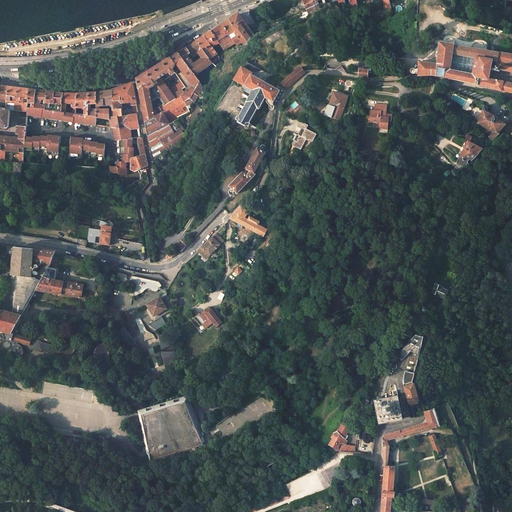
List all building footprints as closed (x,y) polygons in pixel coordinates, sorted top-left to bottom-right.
[(306,11),(318,6),(317,2),(321,0),(323,4),(324,3),(323,0),(301,0),(306,10),(306,11)] [(352,13),(359,9),(355,0),(348,0),(349,2),(351,7),(352,13)] [(372,14),(385,11),(383,0),(366,0),(368,5),(372,14)] [(383,0),(385,11),(392,9),(390,0),(383,0)] [(252,32),(248,27),(239,13),(230,20),(237,32),(231,36),(235,43),(237,45),(242,42),(247,49),(250,39),(254,35),(252,33),(252,32)] [(237,32),(230,20),(223,24),(231,36),(237,32)] [(205,36),(196,41),(211,63),(212,64),(220,58),(213,47),(219,43),(223,50),(235,43),(231,36),(223,24),(211,32),(206,35),(205,36)] [(211,63),(196,41),(186,48),(178,53),(195,76),(211,63)] [(511,54),(440,43),(438,60),(426,58),(425,63),(419,62),(418,76),(431,76),(436,76),(444,77),(478,85),(487,87),(495,89),(495,90),(511,93),(511,54)] [(178,53),(173,57),(177,64),(175,65),(177,69),(178,69),(179,71),(181,70),(182,72),(192,87),(199,82),(195,76),(178,53)] [(139,78),(137,79),(138,82),(139,90),(149,87),(156,85),(154,82),(161,78),(169,72),(171,75),(175,73),(173,69),(175,65),(177,64),(173,57),(172,57),(171,58),(171,57),(169,59),(168,59),(139,78)] [(401,76),(418,76),(419,62),(412,61),(411,69),(401,69),(401,72),(401,76)] [(247,62),(243,68),(252,73),(251,75),(264,82),(269,74),(260,69),(254,66),(247,62)] [(288,78),(278,86),(280,88),(285,90),(293,82),(303,74),(305,72),(301,67),(288,78)] [(243,68),(234,81),(241,85),(243,85),(245,86),(251,75),(252,73),(243,68)] [(169,72),(161,78),(173,96),(176,100),(176,101),(182,97),(183,94),(184,93),(188,91),(185,87),(177,75),(175,73),(171,75),(169,72)] [(182,72),(177,75),(185,87),(188,91),(192,87),(182,72)] [(251,75),(245,86),(245,87),(253,91),(265,98),(274,102),(279,90),(276,89),(264,82),(251,75)] [(161,78),(154,82),(156,85),(157,86),(153,88),(157,94),(160,98),(165,106),(166,107),(176,100),(173,96),(161,78)] [(184,93),(183,94),(182,97),(185,102),(191,99),(199,82),(192,87),(188,91),(184,93)] [(133,83),(113,91),(114,118),(119,117),(123,116),(122,104),(130,100),(136,98),(133,83)] [(156,85),(149,87),(151,100),(160,98),(157,94),(153,88),(157,86),(156,85)] [(0,109),(7,110),(9,87),(0,86),(0,89),(0,109)] [(279,90),(274,102),(278,105),(285,90),(280,88),(278,86),(277,87),(276,89),(279,90)] [(9,87),(7,110),(10,110),(10,111),(17,111),(29,112),(29,107),(29,103),(31,89),(20,88),(9,87)] [(149,87),(139,90),(145,122),(154,118),(153,110),(151,100),(149,87)] [(48,92),(37,90),(36,108),(46,110),(48,92)] [(97,93),(97,105),(97,110),(96,117),(110,118),(114,118),(113,91),(112,91),(97,93)] [(238,116),(236,120),(238,121),(239,121),(238,122),(245,126),(246,125),(249,127),(251,123),(250,123),(258,109),(259,109),(263,102),(265,98),(253,91),(251,95),(246,102),(247,103),(239,117),(238,116)] [(348,97),(334,92),(331,100),(330,103),(329,104),(335,106),(334,108),(331,118),(339,120),(342,112),(343,109),(348,97)] [(62,112),(64,93),(59,93),(55,93),(54,100),(56,101),(56,102),(56,103),(54,104),(54,111),(62,112)] [(71,94),(64,93),(62,112),(66,112),(66,104),(70,104),(73,104),(73,106),(73,107),(73,108),(75,108),(74,114),(77,114),(77,108),(78,94),(71,94)] [(93,93),(78,94),(77,108),(85,109),(85,115),(96,117),(97,110),(89,110),(90,105),(97,105),(97,93),(93,93)] [(165,106),(158,108),(161,114),(164,113),(169,124),(179,119),(177,117),(190,111),(185,102),(182,97),(176,101),(176,100),(166,107),(165,106)] [(386,112),(387,105),(375,104),(374,110),(370,110),(370,116),(369,122),(380,123),(380,127),(382,127),(388,128),(388,126),(388,124),(391,125),(392,114),(386,114),(386,112)] [(488,108),(483,106),(481,115),(478,122),(477,124),(494,132),(489,137),(491,139),(493,141),(495,139),(499,134),(498,133),(506,125),(495,116),(487,112),(488,108)] [(36,108),(29,107),(29,112),(28,114),(28,116),(70,122),(96,126),(96,125),(96,117),(85,115),(77,114),(74,114),(70,113),(66,112),(62,112),(54,111),(52,111),(46,110),(36,108)] [(158,108),(153,110),(154,118),(161,114),(158,108)] [(0,128),(7,129),(9,127),(10,111),(10,110),(7,110),(0,109),(0,128)] [(28,114),(19,113),(18,126),(27,127),(28,116),(28,114)] [(154,118),(145,122),(148,137),(169,124),(164,113),(161,114),(154,118)] [(123,116),(119,117),(120,129),(121,134),(121,139),(121,140),(133,138),(131,129),(139,128),(137,115),(134,115),(123,116)] [(114,118),(110,118),(111,128),(113,128),(120,129),(119,117),(114,118)] [(169,124),(148,137),(150,149),(160,140),(161,142),(182,131),(183,131),(185,130),(179,119),(169,124)] [(308,125),(300,121),(297,126),(305,131),(302,137),(297,134),(294,141),(295,141),(293,145),(301,149),(306,139),(308,140),(310,140),(312,141),(316,134),(306,129),(308,125)] [(27,127),(18,126),(17,135),(26,136),(27,127)] [(113,128),(115,141),(119,140),(121,139),(121,134),(120,129),(113,128)] [(182,131),(161,142),(166,148),(168,151),(185,135),(184,133),(183,131),(182,131)] [(472,137),(467,135),(466,136),(465,140),(468,142),(457,163),(465,167),(469,164),(467,163),(469,160),(472,161),(477,156),(479,154),(483,149),(476,146),(470,142),(472,137)] [(17,138),(0,136),(0,161),(4,162),(5,151),(19,153),(18,163),(23,163),(24,153),(24,151),(25,139),(17,138)] [(34,139),(25,139),(24,151),(32,152),(32,150),(42,151),(42,150),(47,150),(47,151),(51,152),(50,155),(59,156),(60,146),(71,147),(70,157),(78,157),(79,154),(82,154),(83,153),(90,154),(89,155),(97,156),(97,157),(104,158),(105,145),(98,144),(98,143),(91,142),(91,141),(84,140),(84,139),(72,138),(72,139),(60,139),(61,137),(49,136),(48,138),(41,137),(41,138),(34,138),(34,139)] [(137,137),(133,138),(121,140),(121,139),(119,140),(119,143),(119,147),(120,147),(120,154),(119,154),(118,167),(111,167),(111,173),(119,174),(119,175),(127,175),(127,168),(126,168),(126,162),(132,162),(131,161),(132,160),(134,158),(137,157),(138,149),(136,149),(137,137)] [(160,140),(150,149),(153,161),(166,148),(161,142),(160,140)] [(243,172),(230,186),(237,194),(253,178),(256,174),(255,173),(259,167),(260,164),(267,153),(266,152),(257,148),(246,169),(249,170),(247,175),(243,172)] [(137,157),(134,158),(132,160),(131,161),(132,162),(132,170),(135,172),(138,170),(148,165),(146,155),(141,156),(137,157)] [(18,163),(15,163),(14,176),(20,177),(23,163),(18,163)] [(259,167),(255,173),(256,174),(261,176),(264,170),(260,168),(259,167)] [(249,212),(241,207),(235,213),(230,218),(258,233),(263,236),(267,230),(258,225),(260,222),(247,215),(249,212)] [(104,226),(102,226),(102,229),(102,230),(100,244),(109,245),(112,227),(104,226)] [(87,242),(100,244),(102,230),(89,228),(87,242)] [(217,233),(213,237),(206,245),(203,247),(202,248),(199,251),(206,259),(209,255),(220,245),(224,241),(217,233)] [(181,241),(175,246),(181,252),(183,250),(187,246),(189,244),(191,242),(186,237),(184,240),(183,239),(181,241)] [(36,291),(49,268),(51,264),(56,252),(34,250),(15,248),(14,256),(13,263),(13,266),(12,275),(9,275),(8,277),(17,278),(16,281),(21,282),(12,313),(0,309),(0,330),(7,332),(7,333),(4,333),(2,333),(1,333),(0,334),(0,340),(1,341),(2,341),(5,343),(4,343),(4,345),(4,346),(5,348),(6,348),(9,350),(12,351),(14,353),(16,355),(17,355),(19,356),(21,355),(22,355),(23,354),(23,352),(23,350),(22,348),(22,347),(37,351),(37,348),(39,340),(12,333),(16,327),(36,291)] [(49,268),(36,291),(81,298),(81,296),(83,285),(79,284),(61,281),(55,280),(55,279),(55,278),(56,274),(56,273),(57,271),(57,270),(49,268)] [(124,274),(117,272),(115,282),(126,285),(127,283),(128,283),(128,285),(135,286),(133,297),(136,296),(137,295),(138,294),(142,293),(144,291),(145,290),(147,289),(149,289),(151,291),(152,292),(154,292),(155,292),(156,292),(158,291),(162,287),(159,282),(141,278),(132,276),(129,279),(127,279),(126,275),(125,274),(124,274)] [(444,297),(449,291),(436,285),(433,293),(444,297)] [(167,309),(160,297),(154,300),(153,301),(147,305),(148,307),(150,309),(154,316),(167,309)] [(222,323),(210,307),(200,315),(204,319),(206,322),(203,324),(206,328),(213,323),(216,328),(222,323)] [(159,318),(148,324),(153,332),(165,325),(165,323),(163,320),(161,318),(159,318)] [(16,327),(12,333),(39,340),(41,333),(30,330),(28,330),(23,329),(16,327)] [(150,328),(136,336),(142,347),(156,339),(150,328)] [(128,341),(120,329),(113,334),(120,346),(121,346),(128,341)] [(60,347),(61,346),(61,345),(61,340),(59,339),(42,331),(41,333),(39,340),(57,346),(60,347)] [(170,333),(159,335),(161,350),(173,345),(170,333)] [(416,335),(409,343),(418,347),(419,344),(422,345),(424,337),(420,336),(416,335)] [(37,348),(37,351),(41,349),(42,350),(44,351),(49,353),(51,352),(51,353),(53,353),(54,353),(55,353),(61,354),(62,354),(64,354),(68,354),(71,354),(72,353),(74,352),(75,351),(74,349),(74,348),(73,347),(72,346),(69,345),(66,343),(65,343),(63,343),(62,343),(61,345),(61,346),(60,347),(57,346),(39,340),(37,348)] [(141,351),(136,343),(132,346),(128,348),(133,356),(134,355),(141,351)] [(418,347),(409,343),(401,352),(405,356),(410,351),(415,352),(415,355),(418,355),(420,348),(418,347)] [(97,349),(96,350),(95,350),(93,350),(92,351),(91,352),(91,354),(90,355),(90,356),(91,358),(92,359),(92,360),(95,361),(97,362),(100,363),(103,363),(105,363),(107,363),(108,361),(109,358),(109,356),(109,353),(109,351),(108,348),(107,344),(105,344),(103,344),(102,345),(100,346),(98,347),(97,349)] [(165,369),(176,365),(175,351),(161,352),(165,369)] [(134,362),(129,372),(130,372),(132,372),(133,372),(135,372),(136,373),(138,373),(139,373),(141,373),(151,371),(148,360),(134,362)] [(412,382),(414,374),(406,372),(405,372),(404,377),(404,381),(404,383),(404,384),(412,382)] [(417,400),(413,385),(406,388),(410,402),(417,400)] [(372,397),(367,394),(363,403),(366,405),(372,397)] [(381,399),(375,401),(376,407),(378,406),(380,417),(378,418),(379,424),(386,423),(385,421),(396,419),(396,420),(402,419),(401,413),(399,413),(397,403),(399,402),(398,396),(392,397),(392,399),(381,401),(381,399)] [(199,446),(203,445),(185,402),(141,415),(151,461),(184,451),(189,449),(199,447),(199,446)] [(388,435),(384,436),(382,437),(382,438),(383,443),(383,454),(384,464),(384,466),(390,466),(389,446),(389,440),(429,428),(429,429),(440,426),(434,408),(425,412),(426,419),(424,424),(388,435)] [(348,430),(342,426),(340,430),(338,430),(337,430),(337,431),(338,432),(334,433),(332,437),(333,438),(329,445),(331,446),(329,449),(332,451),(334,448),(337,450),(341,443),(344,445),(346,441),(346,440),(348,436),(346,434),(348,430)] [(437,436),(434,434),(429,436),(438,457),(443,454),(436,438),(437,438),(437,436)] [(395,490),(396,466),(390,466),(384,466),(384,467),(380,511),(436,511),(391,509),(394,496),(397,496),(397,494),(397,490),(395,490)] [(359,506),(361,500),(354,498),(353,505),(359,506)]
